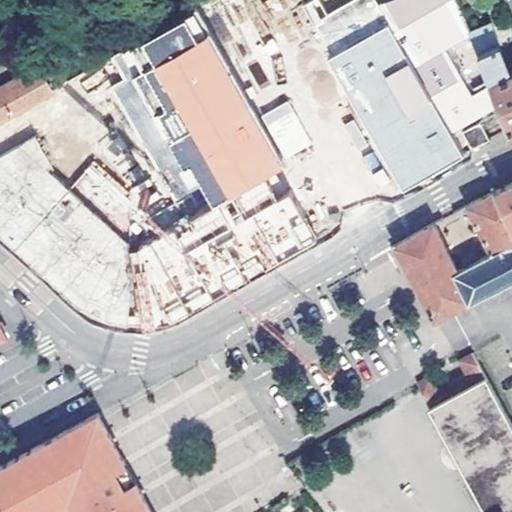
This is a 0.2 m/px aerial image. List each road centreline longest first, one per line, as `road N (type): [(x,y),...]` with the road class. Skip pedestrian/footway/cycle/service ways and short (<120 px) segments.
road 1 (secondary): [(511,155),(166,346),(110,350)]
road 2 (residential): [(0,427),(91,378),(110,350)]
